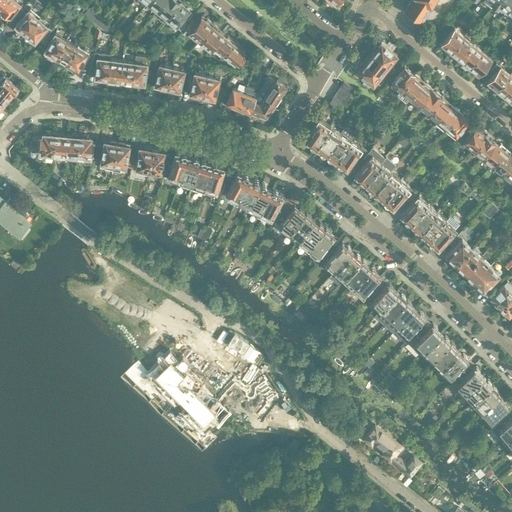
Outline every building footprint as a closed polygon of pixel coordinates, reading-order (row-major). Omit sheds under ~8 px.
[(21,0),(5,0),(0,6),(0,8),(2,10),(0,13),(7,18),(22,0),(21,0)] [(148,0),(147,1),(157,9),(163,0),(148,0)] [(163,0),(157,9),(153,13),(163,21),(167,17),(180,0),(163,0)] [(187,10),(189,8),(186,6),(188,4),(183,0),(180,0),(167,17),(180,28),(192,14),(187,10)] [(410,0),(404,9),(421,19),(433,0),(410,0)] [(511,0),(496,0),(494,4),(503,11),(511,0)] [(511,0),(503,11),(511,18),(511,0)] [(89,6),(84,12),(97,23),(102,18),(89,6)] [(21,29),(22,30),(24,28),(27,30),(40,15),(30,7),(15,25),(16,25),(16,27),(19,30),(21,29)] [(51,29),(47,25),(50,23),(40,15),(27,30),(30,33),(28,35),(29,36),(29,38),(32,40),(34,40),(35,41),(39,36),(42,39),(51,29)] [(201,15),(197,21),(192,17),(184,27),(199,39),(213,22),(206,17),(205,18),(201,15)] [(104,29),(106,29),(108,30),(111,27),(102,19),(98,24),(104,29)] [(220,28),(213,22),(199,39),(210,48),(213,44),(223,32),(219,29),(220,28)] [(454,26),(441,42),(444,45),(442,47),(449,52),(463,34),(454,26)] [(54,59),(66,38),(55,32),(53,36),(48,33),(41,42),(47,45),(45,50),(48,52),(47,55),(54,59)] [(226,35),(223,32),(213,44),(224,53),(234,39),(227,34),(226,35)] [(463,34),(449,52),(455,57),(457,55),(460,58),(473,42),(463,34)] [(65,65),(77,44),(79,40),(76,38),(74,43),(66,38),(54,59),(65,65)] [(241,45),(234,39),(224,53),(234,61),(244,50),(240,46),(241,45)] [(373,50),(389,63),(397,54),(381,41),(377,45),(375,44),(372,48),(373,50)] [(473,42),(460,58),(462,60),(461,62),(467,67),(482,49),(473,42)] [(88,70),(93,54),(89,51),(90,48),(86,45),(84,48),(77,44),(65,65),(73,70),(74,67),(78,70),(81,65),(88,69),(88,70)] [(482,49),(467,67),(473,72),(475,71),(478,73),(491,57),(482,49)] [(368,57),(365,60),(381,74),(384,76),(388,72),(385,69),(389,63),(373,50),(372,51),(370,51),(367,54),(368,57)] [(93,54),(88,70),(87,74),(95,75),(95,77),(99,77),(99,78),(100,80),(107,81),(110,58),(93,56),(93,54)] [(122,59),(110,58),(107,81),(115,82),(115,79),(119,80),(122,59)] [(134,61),(122,59),(119,80),(124,80),(123,83),(131,84),(134,61)] [(360,66),(357,70),(373,84),(381,74),(365,60),(364,61),(362,61),(359,64),(360,66)] [(147,63),(134,61),(131,84),(138,85),(140,84),(140,82),(144,83),(147,63)] [(158,87),(166,89),(172,66),(159,63),(154,84),(159,85),(158,87)] [(500,64),(487,80),(490,83),(489,85),(495,90),(510,72),(500,64)] [(391,81),(400,89),(414,72),(414,73),(404,65),(391,81)] [(184,69),(172,66),(166,89),(174,91),(175,89),(179,90),(184,69)] [(194,73),(189,71),(188,76),(193,77),(189,92),(194,93),(193,95),(201,97),(207,74),(194,71),(194,73)] [(421,77),(414,72),(400,89),(410,96),(421,82),(419,80),(421,77)] [(511,73),(510,72),(495,90),(501,95),(503,93),(506,96),(511,87),(511,73)] [(3,74),(0,78),(0,86),(12,97),(18,89),(17,87),(18,87),(3,74)] [(219,77),(207,74),(201,97),(209,99),(210,97),(214,98),(219,77)] [(276,78),(264,96),(275,103),(277,104),(281,97),(280,96),(287,85),(276,78)] [(344,81),(340,86),(350,93),(353,95),(356,89),(344,81)] [(425,84),(421,82),(410,96),(419,104),(433,87),(426,82),(425,84)] [(12,97),(0,86),(0,103),(3,107),(12,97)] [(229,106),(237,109),(244,91),(233,86),(226,103),(230,104),(229,106)] [(340,86),(336,91),(347,99),(350,93),(340,86)] [(442,95),(433,87),(419,104),(428,112),(442,95)] [(244,91),(237,109),(245,112),(246,111),(250,112),(250,111),(255,100),(256,95),(244,91)] [(347,99),(336,91),(333,96),(343,103),(347,99)] [(448,100),(442,95),(428,112),(437,119),(449,105),(446,102),(448,100)] [(275,103),(264,96),(260,102),(255,100),(250,111),(264,116),(267,115),(275,103)] [(333,96),(329,101),(340,108),(343,103),(333,96)] [(368,104),(362,112),(366,115),(372,107),(368,104)] [(452,107),(449,105),(437,119),(447,127),(460,111),(460,110),(454,105),(452,107)] [(469,119),(460,111),(447,127),(445,128),(455,136),(469,119)] [(315,145),(330,124),(319,117),(305,138),(309,141),(309,143),(311,145),(313,146),(315,145)] [(330,124),(315,145),(320,148),(319,150),(321,152),(324,153),(325,152),(326,152),(340,131),(330,124)] [(479,128),(476,125),(461,144),(464,147),(466,144),(472,149),(486,130),(481,126),(479,128)] [(45,154),(53,155),(55,131),(47,130),(47,133),(44,132),(43,134),(42,136),(34,135),(33,147),(40,148),(39,152),(45,153),(45,154)] [(486,130),(472,149),(481,156),(494,140),(490,137),(492,135),(486,130)] [(63,131),(55,131),(53,155),(65,156),(67,134),(63,134),(63,131)] [(340,131),(326,152),(327,153),(326,154),(328,157),(331,157),(332,157),(336,160),(351,138),(340,131)] [(71,135),(67,134),(65,156),(77,157),(79,133),(71,132),(71,135)] [(96,157),(98,144),(93,143),(93,141),(91,140),(91,138),(90,136),(87,136),(87,133),(79,133),(77,157),(85,158),(84,162),(90,162),(91,157),(96,157)] [(406,134),(400,142),(404,145),(410,138),(406,134)] [(112,167),(117,140),(109,138),(108,140),(104,140),(103,145),(98,144),(96,157),(101,158),(100,165),(112,167)] [(351,138),(336,160),(337,160),(337,161),(338,164),(341,164),(342,164),(347,167),(355,155),(359,158),(366,149),(361,145),(351,138)] [(125,141),(117,140),(112,167),(121,169),(121,165),(126,166),(129,144),(125,143),(125,141)] [(499,144),(494,140),(481,156),(490,164),(505,146),(500,142),(499,144)] [(139,146),(137,156),(133,155),(130,167),(148,169),(152,146),(144,144),(144,147),(139,146)] [(164,171),(169,154),(164,152),(165,150),(160,149),(161,147),(152,146),(148,169),(161,171),(161,170),(164,171)] [(367,159),(354,173),(358,176),(358,178),(360,180),(362,181),(363,181),(364,181),(381,161),(385,157),(372,146),(364,156),(367,159)] [(505,146),(490,164),(500,172),(511,156),(511,154),(509,152),(511,150),(505,146)] [(180,180),(188,155),(187,155),(187,153),(184,152),(182,152),(181,153),(176,151),(174,156),(169,154),(164,171),(163,174),(180,180)] [(193,156),(188,155),(180,180),(192,183),(200,159),(199,158),(199,157),(196,155),(194,155),(193,156)] [(511,181),(511,156),(500,172),(511,181)] [(204,187),(212,162),(207,161),(206,159),(204,158),(201,158),(200,159),(192,183),(199,186),(197,190),(202,191),(204,187)] [(381,161),(364,181),(368,185),(368,186),(369,188),(372,189),(373,189),(374,189),(391,170),(381,161)] [(212,163),(212,162),(204,187),(221,193),(225,182),(219,180),(224,166),(219,165),(218,163),(216,162),(213,162),(212,163)] [(391,170),(374,189),(374,190),(374,191),(375,194),(378,195),(379,194),(383,197),(400,178),(391,170)] [(238,171),(231,185),(225,182),(221,193),(226,194),(237,200),(249,177),(248,177),(248,175),(246,173),(243,173),(242,174),(238,171)] [(253,180),(249,177),(237,200),(248,206),(260,183),(259,183),(259,181),(257,179),(255,179),(253,180)] [(406,199),(414,190),(400,178),(383,197),(384,198),(383,199),(385,202),(387,203),(389,202),(393,206),(402,195),(406,199)] [(464,182),(459,187),(467,194),(471,188),(464,182)] [(261,183),(260,183),(248,206),(259,212),(271,189),(267,186),(267,185),(265,183),(262,183),(261,183)] [(273,222),(274,220),(287,201),(281,197),(282,195),(278,192),(278,191),(276,189),(273,188),(272,189),(271,189),(259,212),(270,218),(269,220),(273,222)] [(473,189),(469,192),(475,198),(479,194),(473,189)] [(406,199),(410,202),(400,213),(404,216),(404,218),(405,220),(408,221),(409,220),(410,221),(427,202),(414,190),(406,199)] [(0,195),(0,213),(21,230),(27,223),(23,220),(29,213),(9,197),(6,200),(0,195)] [(287,201),(274,220),(278,223),(288,231),(304,210),(304,208),(300,206),(299,206),(294,203),(292,205),(287,201)] [(427,202),(410,221),(414,225),(413,226),(415,228),(417,229),(418,229),(419,229),(436,210),(427,202)] [(490,203),(483,211),(487,215),(495,207),(490,203)] [(305,211),(304,210),(288,231),(298,239),(314,218),(310,215),(310,213),(307,211),(305,211)] [(436,210),(419,229),(420,230),(419,231),(421,234),(423,235),(425,234),(428,238),(446,218),(436,210)] [(231,212),(227,218),(232,221),(235,214),(231,212)] [(458,233),(454,229),(459,223),(450,214),(446,218),(428,238),(429,238),(429,240),(430,242),(433,243),(434,243),(438,246),(445,239),(449,243),(458,233)] [(308,247),(324,226),(323,225),(323,224),(320,221),(318,222),(314,218),(298,239),(308,247)] [(326,245),(334,234),(330,231),(330,229),(326,226),(325,227),(324,226),(308,247),(314,252),(313,253),(313,254),(312,256),(312,257),(313,259),(313,260),(314,262),(315,263),(316,264),(320,259),(329,248),(326,245)] [(207,227),(203,237),(208,239),(212,229),(207,227)] [(471,246),(465,240),(469,236),(468,235),(469,234),(463,229),(463,230),(462,229),(458,233),(449,243),(452,246),(445,253),(450,257),(450,259),(452,261),(454,261),(455,262),(471,246)] [(487,248),(493,242),(490,239),(484,246),(487,248)] [(334,269),(352,250),(351,249),(351,247),(348,244),(346,245),(342,241),(333,251),(329,248),(320,259),(323,262),(324,260),(334,269)] [(493,242),(487,248),(484,251),(487,253),(495,244),(493,242)] [(471,246),(455,262),(456,263),(456,265),(458,267),(460,267),(464,271),(480,255),(477,252),(479,249),(473,244),(471,246)] [(356,253),(352,250),(334,269),(343,277),(361,258),(360,257),(360,255),(357,253),(356,253)] [(480,255),(464,271),(469,275),(469,277),(471,279),(473,279),(474,280),(490,264),(480,255)] [(362,258),(361,258),(343,277),(352,285),(370,266),(366,262),(366,261),(363,258),(362,258)] [(483,289),(499,273),(502,270),(499,268),(500,266),(493,260),(490,264),(474,280),(475,281),(475,283),(477,285),(479,285),(483,289)] [(370,266),(352,285),(362,294),(363,293),(367,296),(383,279),(379,276),(380,275),(375,271),(376,269),(372,266),(371,267),(370,266)] [(383,279),(367,296),(380,308),(397,290),(393,286),(393,285),(391,283),(389,281),(388,282),(387,281),(386,282),(383,279)] [(499,304),(500,305),(511,292),(511,284),(507,280),(490,296),(493,299),(493,301),(496,305),(499,304)] [(400,293),(397,290),(380,308),(389,316),(406,298),(405,298),(406,297),(404,294),(401,293),(400,293)] [(511,292),(500,305),(500,306),(500,308),(503,311),(506,311),(509,314),(511,311),(511,292)] [(309,298),(300,309),(308,316),(317,306),(309,298)] [(407,299),(406,298),(389,316),(399,325),(415,307),(411,303),(412,302),(410,300),(407,298),(407,299)] [(407,341),(413,335),(426,321),(423,317),(424,315),(424,313),(422,311),(420,310),(419,310),(415,307),(399,325),(394,330),(407,341)] [(367,315),(371,318),(375,313),(372,310),(367,315)] [(415,340),(430,324),(426,321),(413,335),(407,341),(419,353),(420,352),(424,348),(415,340)] [(424,348),(441,331),(437,328),(437,327),(436,324),(433,323),(432,323),(432,322),(430,324),(415,340),(424,348)] [(243,350),(250,339),(235,330),(229,340),(243,350)] [(441,331),(424,348),(420,352),(429,361),(432,357),(450,340),(449,339),(449,338),(448,336),(445,334),(444,335),(441,331)] [(450,341),(450,340),(432,357),(441,366),(458,349),(455,345),(455,344),(453,342),(451,340),(450,341)] [(158,360),(146,373),(150,377),(150,378),(149,380),(149,382),(151,384),(153,384),(155,383),(156,383),(161,388),(160,389),(174,403),(172,405),(181,414),(183,412),(201,431),(202,431),(203,432),(204,432),(204,431),(205,431),(214,422),(218,426),(220,424),(232,413),(217,398),(216,399),(201,384),(203,382),(186,366),(187,365),(188,363),(187,361),(184,357),(182,357),(180,358),(179,358),(170,349),(164,355),(164,354),(161,353),(159,354),(157,355),(157,358),(158,360)] [(205,352),(205,356),(207,359),(208,359),(207,361),(240,386),(242,384),(246,390),(246,394),(246,397),(249,399),(252,399),(254,398),(256,395),(256,389),(248,377),(249,376),(229,361),(229,360),(215,349),(214,351),(214,350),(210,349),(207,350),(205,352)] [(455,371),(465,361),(467,358),(467,357),(467,356),(465,354),(463,352),(462,353),(458,349),(441,366),(450,375),(455,371)] [(458,374),(468,364),(465,361),(455,371),(458,374)] [(461,377),(472,368),(468,364),(458,374),(461,377)] [(460,395),(465,391),(483,374),(479,370),(480,370),(478,367),(476,365),(475,366),(474,365),(472,368),(461,377),(458,374),(449,383),(460,395)] [(487,378),(483,374),(465,391),(474,400),(492,384),(491,383),(491,382),(490,380),(487,378)] [(492,384),(474,400),(482,409),(500,393),(496,389),(497,388),(495,386),(493,384),(492,384)] [(402,397),(407,392),(403,388),(400,391),(398,393),(402,397)] [(500,419),(510,408),(507,404),(509,402),(508,401),(509,400),(507,398),(505,396),(504,397),(500,393),(482,409),(491,419),(486,423),(490,428),(492,426),(500,419)] [(502,440),(506,436),(511,431),(511,410),(510,408),(500,419),(492,426),(491,427),(502,440)] [(360,436),(370,423),(363,417),(353,430),(360,436)] [(401,445),(387,433),(375,424),(364,437),(371,443),(373,440),(378,444),(386,450),(383,452),(403,469),(402,470),(410,476),(423,461),(414,453),(405,462),(398,456),(398,457),(394,454),(401,445)] [(463,445),(458,450),(461,453),(466,449),(463,445)] [(488,463),(482,468),(485,472),(491,467),(488,463)] [(438,500),(445,492),(436,485),(429,493),(438,500)]
